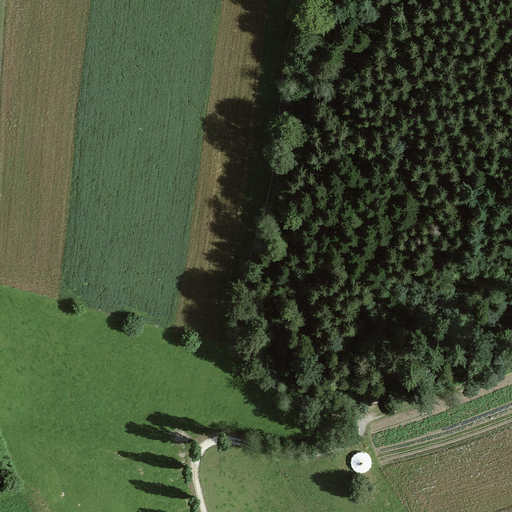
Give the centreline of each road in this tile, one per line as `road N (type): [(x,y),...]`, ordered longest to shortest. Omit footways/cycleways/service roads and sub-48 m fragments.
road 1 (track): [(305,0),(279,176),(234,316),(239,340),(262,373),(300,400),(350,414),(358,429),(313,453),(229,439),(207,443),(195,463),(204,511)]
road 2 (track): [(358,421),(425,387),(460,275),(466,184),(481,151),(511,127)]
